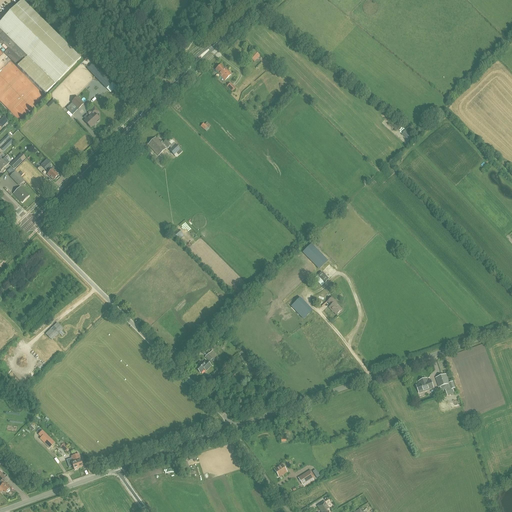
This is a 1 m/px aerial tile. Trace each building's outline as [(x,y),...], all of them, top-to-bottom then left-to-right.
[(45,94),(81,58),(22,0),(2,20),(0,22),(0,42),(2,44),(3,42),(12,51),(9,55),(10,56),(19,65),(17,67),(45,94)] [(259,56),(255,52),(250,58),(254,61),(259,56)] [(221,65),(215,70),(220,76),(221,78),(224,81),(231,74),(228,71),(227,70),(226,70),(221,65)] [(98,75),(101,79),(108,86),(106,88),(110,92),(116,87),(102,71),(98,75)] [(235,88),(230,83),(227,86),(232,92),(235,88)] [(72,103),(78,110),(84,104),(78,97),(72,103)] [(99,119),(95,115),(99,112),(94,107),(90,111),(93,113),(89,117),(88,116),(87,116),(86,116),(86,118),(87,118),(84,121),(91,128),(94,125),(93,124),(99,119)] [(0,125),(2,128),(8,122),(4,117),(0,120),(0,125)] [(209,129),(207,127),(203,123),(200,126),(204,130),(206,132),(209,129)] [(170,138),(167,141),(166,140),(162,144),(155,138),(148,145),(158,156),(167,148),(168,148),(171,145),(174,142),(170,138)] [(6,142),(1,148),(0,148),(3,151),(13,142),(10,139),(6,142)] [(174,155),(177,157),(181,153),(178,150),(180,149),(176,145),(170,151),(174,155)] [(25,158),(21,154),(14,162),(18,166),(25,158)] [(41,166),(45,170),(46,170),(49,173),(47,175),(51,178),(54,181),(59,176),(56,173),(50,166),(51,165),(47,160),(41,166)] [(2,161),(0,162),(0,170),(1,172),(10,163),(8,161),(5,163),(2,161)] [(7,172),(11,176),(10,177),(19,186),(25,181),(15,171),(15,172),(12,168),(7,172)] [(22,203),(29,196),(20,187),(14,194),(22,203)] [(182,233),(179,230),(173,235),(176,239),(182,233)] [(316,265),(319,268),(326,261),(324,258),(311,245),(304,252),(316,265)] [(329,279),(322,272),(318,276),(325,283),(329,279)] [(336,315),(342,310),(335,302),(336,302),(332,297),(329,300),(321,290),(314,297),(322,306),(328,301),(331,305),(329,307),(332,311),(332,310),(336,315)] [(56,339),(58,341),(65,334),(62,331),(63,330),(57,323),(45,334),(52,341),(58,334),(59,335),(56,339)] [(216,359),(210,353),(205,357),(210,362),(212,360),(214,362),(216,359)] [(206,371),(211,366),(206,361),(203,364),(200,362),(195,368),(200,373),(204,369),(206,371)] [(34,379),(43,371),(39,367),(30,375),(34,379)] [(449,384),(446,375),(436,378),(439,387),(449,384)] [(419,393),(434,388),(431,380),(428,381),(427,379),(419,382),(420,384),(416,385),(419,393)] [(455,394),(453,389),(456,388),(453,382),(449,383),(451,388),(446,390),(448,397),(455,394)] [(69,448),(64,443),(60,447),(65,452),(69,448)] [(79,469),(83,467),(82,464),(83,464),(81,457),(80,457),(78,454),(74,455),(79,469)] [(79,469),(74,455),(71,457),(71,458),(66,460),(69,467),(73,466),(74,470),(79,469)] [(279,478),(287,472),(282,464),(274,470),(279,478)] [(310,471),(305,474),(298,478),(302,485),(314,477),(313,475),(310,471)] [(9,490),(9,489),(10,488),(5,483),(5,482),(3,479),(0,482),(0,483),(2,485),(0,487),(0,491),(1,492),(3,490),(5,493),(6,492),(7,492),(9,490)] [(318,507),(321,511),(327,511),(326,510),(329,509),(324,502),(318,507)]
